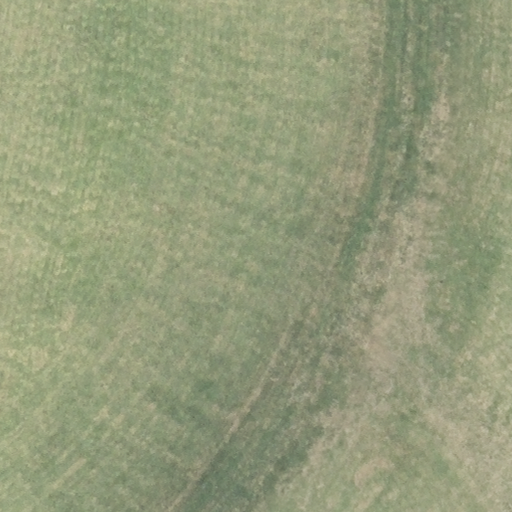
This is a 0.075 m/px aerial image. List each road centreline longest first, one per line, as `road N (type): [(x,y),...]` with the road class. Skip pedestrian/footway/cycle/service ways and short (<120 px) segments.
road 1 (track): [(397,0),(382,287),(208,511)]
road 2 (track): [(382,287),(511,471)]
